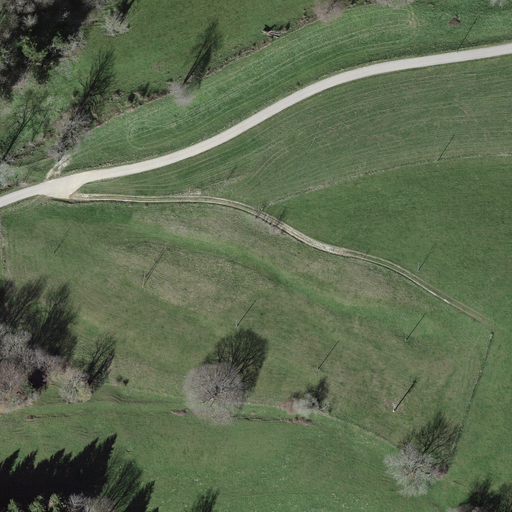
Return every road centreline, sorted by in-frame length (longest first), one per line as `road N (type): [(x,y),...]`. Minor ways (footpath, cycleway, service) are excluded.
road 1 (track): [(511,46),(334,78),(163,160),(0,201)]
road 2 (track): [(55,184),(77,199),(214,200),(239,208),(310,245),(379,262),(511,333)]
